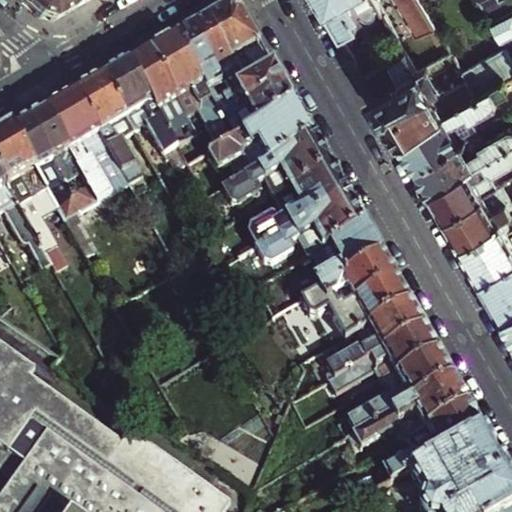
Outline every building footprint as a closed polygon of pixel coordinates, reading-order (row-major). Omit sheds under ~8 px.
[(54,21),(76,8),(71,0),(19,0),(39,16),(54,21)] [(71,0),(76,8),(91,0),(71,0)] [(377,0),(321,0),(342,36),(360,25),(356,18),(364,13),(366,15),(369,17),(372,17),(375,16),(377,14),(378,11),(378,8),(377,5),(380,4),(377,0)] [(398,0),(418,34),(429,27),(438,43),(446,39),(423,0),(398,0)] [(209,17),(247,83),(275,67),(241,8),(231,4),(209,17)] [(493,21),(504,40),(511,35),(511,9),(511,10),(493,21)] [(232,91),(247,83),(209,17),(192,27),(223,82),(226,81),(232,91)] [(223,82),(192,27),(176,36),(214,102),(232,91),(226,81),(223,82)] [(214,102),(176,36),(150,51),(179,102),(187,114),(196,109),(219,150),(235,141),(225,123),(214,102)] [(511,52),(509,47),(465,72),(468,78),(478,95),(506,79),(511,75),(511,52)] [(179,102),(150,51),(128,64),(176,148),(194,138),(191,133),(196,131),(192,124),(182,130),(174,116),(166,109),(179,102)] [(408,52),(365,76),(377,96),(419,71),(408,52)] [(176,148),(128,64),(103,78),(135,135),(148,128),(168,163),(170,162),(177,174),(187,168),(176,148)] [(428,65),(419,71),(377,96),(401,138),(478,95),(468,78),(447,89),(441,88),(428,65)] [(275,67),(247,83),(232,91),(214,102),(225,123),(287,87),(275,67)] [(135,135),(103,78),(76,94),(110,153),(130,188),(144,180),(123,142),(135,135)] [(401,138),(417,167),(477,132),(481,130),(473,116),(498,102),(500,95),(500,94),(510,87),(506,79),(478,95),(401,138)] [(287,87),(225,123),(235,141),(297,105),(287,87)] [(76,94),(46,111),(92,190),(75,200),(58,210),(59,212),(87,262),(100,255),(79,219),(115,199),(109,189),(114,186),(105,169),(100,172),(94,162),(110,153),(76,94)] [(252,154),(262,170),(316,139),(297,105),(235,141),(219,150),(218,150),(228,168),(252,154)] [(29,121),(75,200),(92,190),(46,111),(29,121)] [(29,121),(12,131),(58,210),(75,200),(29,121)] [(477,132),(417,167),(431,191),(511,143),(511,125),(482,141),(477,132)] [(58,210),(12,131),(0,137),(0,176),(46,257),(58,250),(42,221),(59,212),(58,210)] [(275,202),(333,168),(316,139),(262,170),(207,202),(224,231),(275,202)] [(511,143),(431,191),(446,216),(498,186),(491,173),(511,161),(511,143)] [(257,251),(350,197),(333,168),(275,202),(285,220),(279,224),(276,220),(272,218),(251,229),(248,237),(257,251)] [(54,270),(46,257),(0,176),(0,240),(5,237),(0,227),(0,221),(6,218),(26,253),(31,250),(45,275),(54,270)] [(498,186),(446,216),(461,243),(511,213),(511,192),(505,197),(498,186)] [(312,258),(366,227),(350,197),(257,251),(265,265),(273,267),(293,256),(294,251),(291,246),(298,242),(309,260),(312,258)] [(511,213),(461,243),(482,280),(511,261),(511,213)] [(319,294),(384,258),(366,227),(312,258),(324,279),(314,285),(319,294)] [(356,337),(411,305),(384,258),(319,294),(301,305),(309,320),(316,322),(328,315),(344,344),(356,337)] [(511,261),(482,280),(504,318),(511,313),(511,261)] [(426,330),(411,305),(356,337),(362,348),(327,368),(332,377),(325,381),(328,386),(426,330)] [(426,330),(328,386),(336,400),(376,378),(382,389),(440,355),(426,330)] [(35,372),(0,346),(0,447),(26,466),(0,501),(0,511),(226,511),(231,506),(166,461),(130,434),(122,445),(30,379),(35,372)] [(455,381),(440,355),(382,389),(389,401),(338,431),(345,444),(455,381)] [(455,381),(345,444),(352,456),(404,426),(411,440),(469,406),(455,381)] [(366,501),(410,475),(485,433),(469,406),(411,440),(409,441),(417,457),(412,456),(358,487),(366,501)] [(511,511),(511,480),(485,433),(410,475),(423,498),(421,507),(419,508),(420,511),(511,511)]
